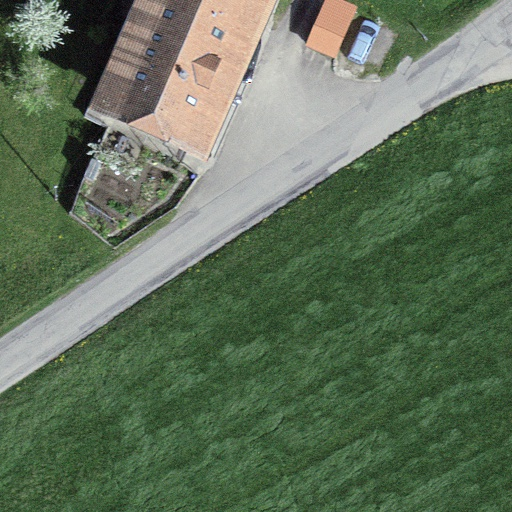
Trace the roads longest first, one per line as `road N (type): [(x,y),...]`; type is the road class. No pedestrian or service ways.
road 1 (unclassified): [(0,366),(511,21)]
road 2 (track): [(306,0),(283,92),(307,162)]
